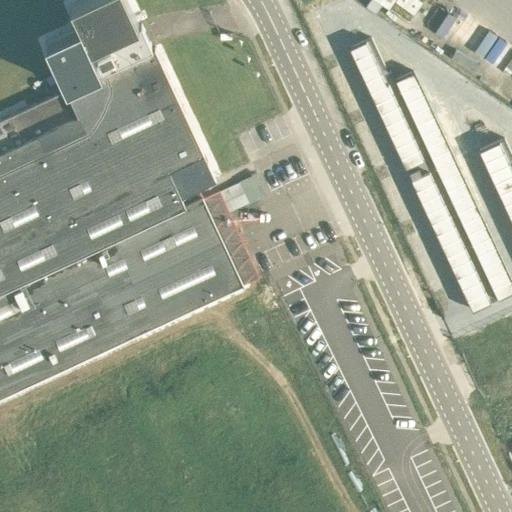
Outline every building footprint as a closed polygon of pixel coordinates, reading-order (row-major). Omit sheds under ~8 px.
[(152,49),(141,24),(139,25),(127,0),(82,0),(71,6),(80,26),(44,43),(66,89),(0,119),(0,396),(243,284),(202,195),(185,203),(181,196),(216,179),(154,48),(152,49)] [(370,0),(366,7),(376,13),(382,4),(376,0),(370,0)] [(393,0),(388,8),(409,22),(424,0),(393,0)] [(381,43),(359,53),(386,107),(485,312),(511,299),(511,258),(424,76),(402,86),(381,43)] [(511,141),(489,152),(511,198),(511,141)] [(266,195),(256,175),(219,192),(229,212),(266,195)]
